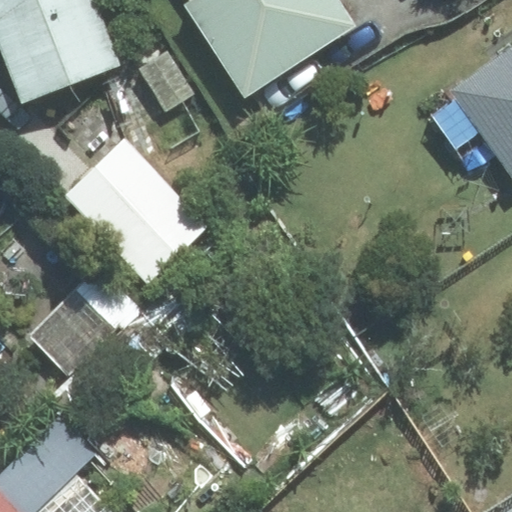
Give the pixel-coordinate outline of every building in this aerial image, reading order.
[(0,0),(0,46),(22,103),(119,65),(93,0),(0,0)] [(197,0),(184,9),(246,103),(360,29),(341,0),(197,0)] [(511,51),(451,93),(511,182),(511,51)] [(174,54),(141,74),(167,114),(199,94),(174,54)] [(127,143),(68,197),(149,286),(208,232),(127,143)] [(108,266),(31,337),(73,382),(150,312),(108,266)] [(0,511),(116,511),(38,429),(0,464),(0,511)]
